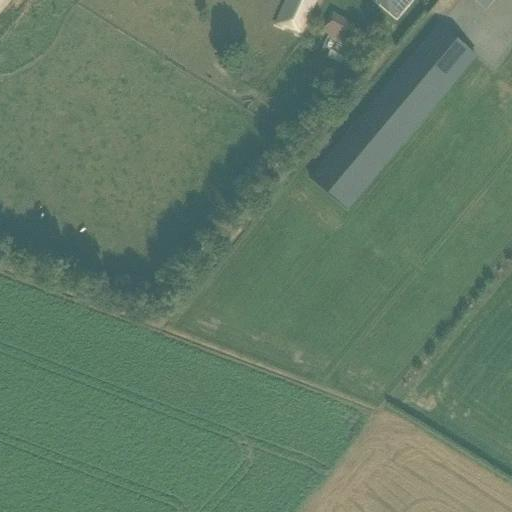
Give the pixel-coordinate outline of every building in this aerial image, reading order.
[(285,0),(273,26),(299,38),(302,39),(303,40),(307,32),(310,25),(306,23),(316,0),(285,0)] [(372,0),(396,20),(412,0),(372,0)] [(476,0),(487,9),(495,0),(476,0)] [(341,45),(351,27),(331,16),(321,34),(341,45)] [(438,27),(310,180),(346,211),(475,58),(450,37),(438,27)]
